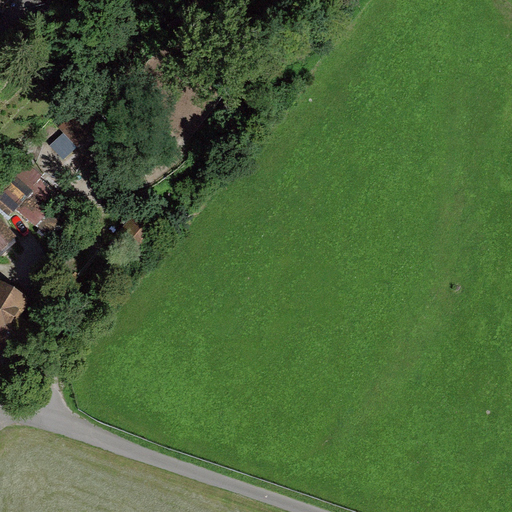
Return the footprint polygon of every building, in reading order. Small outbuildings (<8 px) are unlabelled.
[(0,0),(0,15),(11,0),(0,0)] [(59,128),(87,160),(115,136),(87,104),(59,128)] [(0,204),(15,217),(17,215),(36,230),(59,202),(40,186),(44,182),(23,165),(0,193),(0,204)] [(161,233),(138,213),(115,239),(138,259),(161,233)] [(0,256),(18,242),(0,220),(0,256)] [(32,304),(0,284),(0,347),(3,350),(32,304)]
